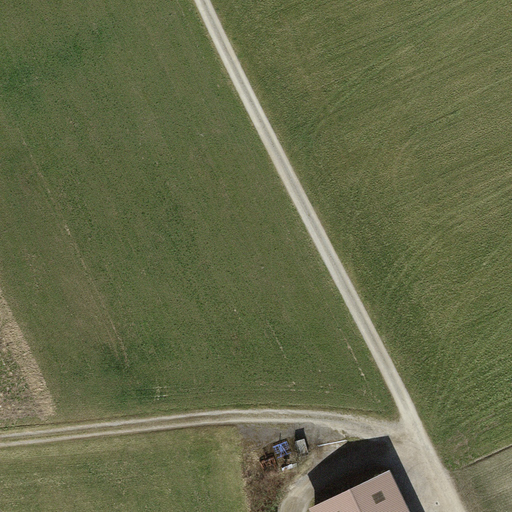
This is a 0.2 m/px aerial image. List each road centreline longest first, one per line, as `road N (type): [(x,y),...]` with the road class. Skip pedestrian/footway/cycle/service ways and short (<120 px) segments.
road 1 (track): [(453,511),(204,0)]
road 2 (track): [(0,436),(263,413),(415,429)]
